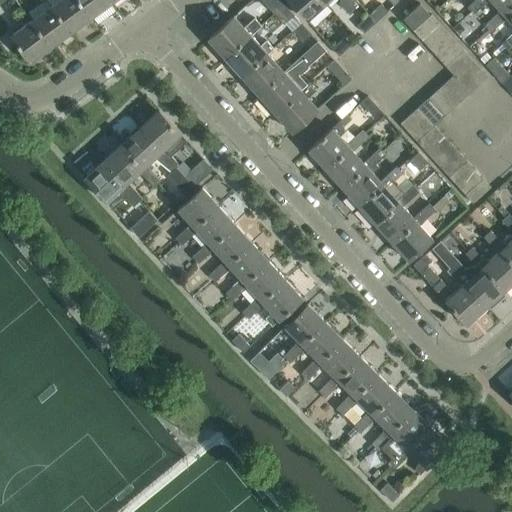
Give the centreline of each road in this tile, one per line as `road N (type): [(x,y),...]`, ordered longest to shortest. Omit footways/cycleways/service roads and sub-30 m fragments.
road 1 (residential): [(143,31),(448,363),(478,360),(511,330)]
road 2 (residential): [(0,93),(29,105),(48,99),(143,31)]
